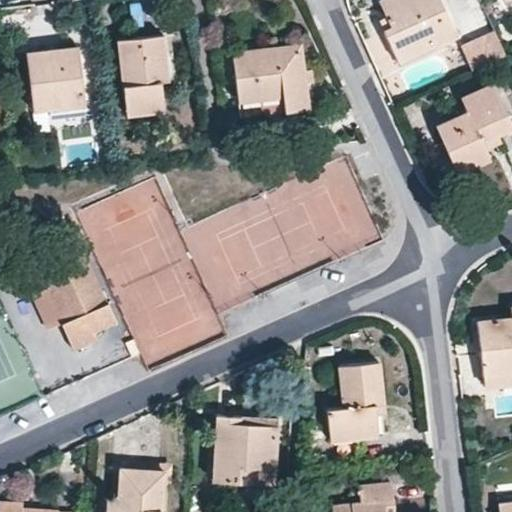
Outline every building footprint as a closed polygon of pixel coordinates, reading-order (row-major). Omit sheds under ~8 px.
[(454,34),(438,0),(378,0),(385,16),(389,25),(382,28),(397,59),(454,34)] [(385,16),(378,19),(382,28),(389,25),(385,16)] [(504,53),(494,30),(476,38),(486,61),(504,53)] [(166,79),(173,78),(168,33),(161,34),(166,79)] [(166,79),(161,34),(116,39),(124,106),(160,102),(158,80),(166,79)] [(301,68),(298,41),(232,49),(237,99),(281,94),(282,108),(305,106),(302,81),(301,68)] [(83,120),(76,52),(58,54),(57,49),(24,52),(34,126),(83,120)] [(302,81),(311,80),(310,67),(301,68),(302,81)] [(511,126),(492,83),(460,97),(466,111),(435,125),(451,160),(483,147),(480,140),(501,130),(511,126)] [(282,108),(281,94),(237,99),(239,114),(282,108)] [(124,106),(124,115),(161,110),(160,102),(124,106)] [(504,137),(501,130),(480,140),(483,147),(504,137)] [(451,160),(455,171),(487,157),(483,147),(451,160)] [(110,321),(79,254),(42,271),(51,289),(62,284),(76,314),(59,322),(71,348),(83,342),(79,335),(110,321)] [(511,305),(509,306),(509,317),(476,321),(481,374),(511,371),(511,305)] [(362,437),(379,435),(376,403),(383,402),(379,362),(342,366),(345,407),(328,408),(330,429),(361,426),(362,437)] [(511,371),(481,374),(482,383),(511,380),(511,371)] [(217,414),(213,479),(272,482),(276,424),(241,422),(242,416),(217,414)] [(242,416),(241,422),(276,424),(276,417),(242,416)] [(330,429),(331,440),(362,437),(361,426),(330,429)] [(160,511),(164,471),(121,468),(118,499),(117,511),(160,511)] [(392,483),(360,486),(360,503),(334,505),(334,511),(386,511),(386,504),(394,504),(392,483)] [(105,511),(117,511),(118,499),(106,498),(105,511)] [(0,511),(58,511),(23,508),(24,502),(0,500),(0,511)] [(511,511),(511,500),(496,503),(497,511),(511,511)]
